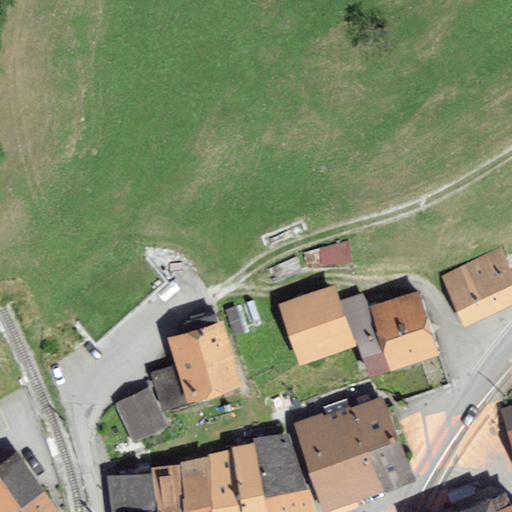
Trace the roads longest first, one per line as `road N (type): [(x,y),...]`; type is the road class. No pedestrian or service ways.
road 1 (residential): [(97,511),(80,453),(90,395),(157,333),(214,300)]
road 2 (secondary): [(413,495),(511,342)]
